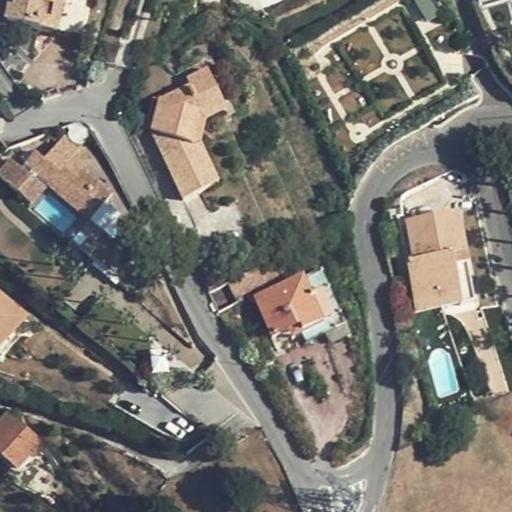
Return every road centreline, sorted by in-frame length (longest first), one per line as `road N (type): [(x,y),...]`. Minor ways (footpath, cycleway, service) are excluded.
road 1 (residential): [(330,511),(202,323),(94,104),(10,132),(0,117)]
road 2 (residential): [(338,511),(364,488),(390,399),(366,209),(381,176),(417,149),(454,144)]
road 3 (residential): [(454,144),(481,158),(511,264)]
